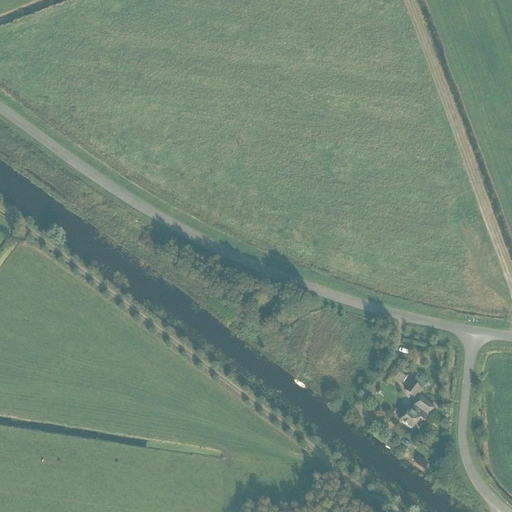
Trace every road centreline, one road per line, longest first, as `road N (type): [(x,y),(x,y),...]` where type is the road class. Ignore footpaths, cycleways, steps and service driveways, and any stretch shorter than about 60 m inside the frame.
road 1 (tertiary): [(473,331),(352,301),(244,261),(125,196),(0,107)]
road 2 (track): [(0,208),(368,491)]
road 3 (tertiary): [(502,509),(475,481),(462,450),(473,331)]
